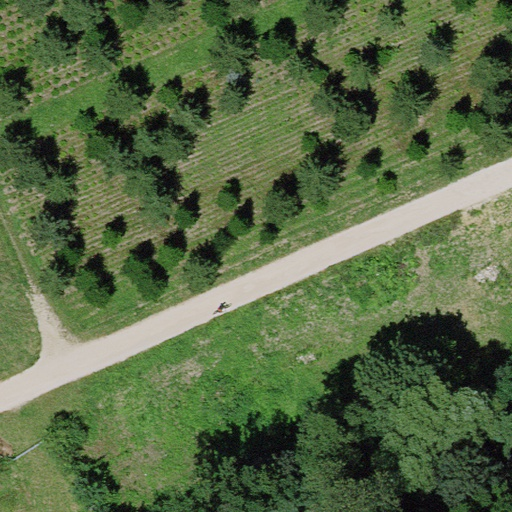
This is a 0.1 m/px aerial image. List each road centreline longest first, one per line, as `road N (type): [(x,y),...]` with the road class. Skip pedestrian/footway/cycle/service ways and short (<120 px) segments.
road 1 (track): [(511,171),(0,398)]
road 2 (track): [(0,216),(73,367)]
